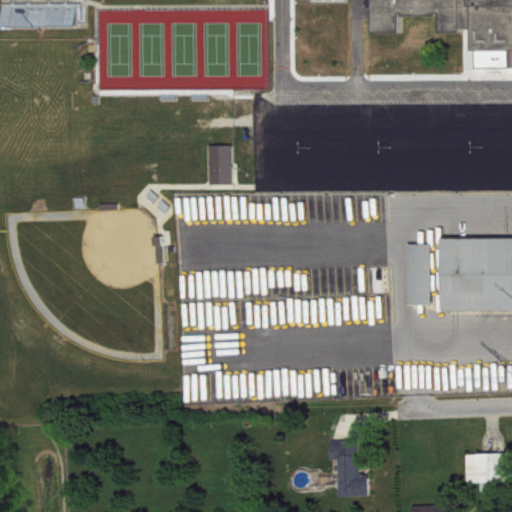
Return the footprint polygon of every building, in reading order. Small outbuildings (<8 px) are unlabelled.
[(511,0),(511,65),(482,65),(481,49),(475,49),(475,29),(443,29),(443,15),(405,15),(405,31),(376,31),(376,0),(511,0)] [(240,194),(241,155),(218,154),(218,194),(240,194)] [(511,236),(444,237),(445,310),(511,309),(511,236)] [(415,254),(416,314),(440,314),(439,254),(415,254)] [(374,506),(374,483),(363,484),(363,449),(335,450),(336,469),(344,469),(345,507),(374,506)] [(511,462),(472,464),(473,492),(488,492),(488,501),(510,500),(510,491),(511,491),(511,462)]
